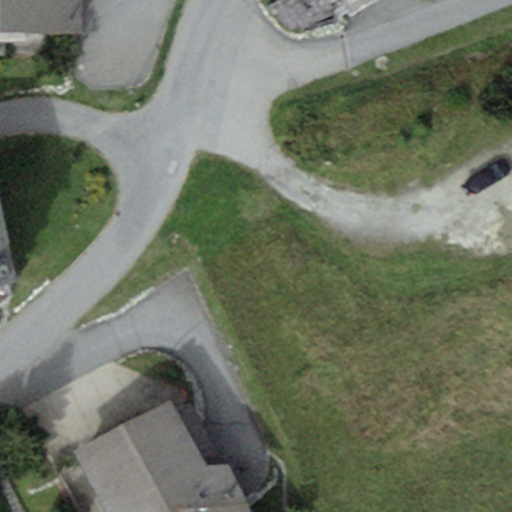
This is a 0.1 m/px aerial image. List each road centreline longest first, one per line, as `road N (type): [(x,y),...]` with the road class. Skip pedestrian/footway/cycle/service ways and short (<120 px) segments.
road 1 (residential): [(206,62),(302,62),(473,0)]
road 2 (residential): [(170,152),(107,260),(0,364)]
road 3 (residential): [(170,152),(76,121),(0,119)]
